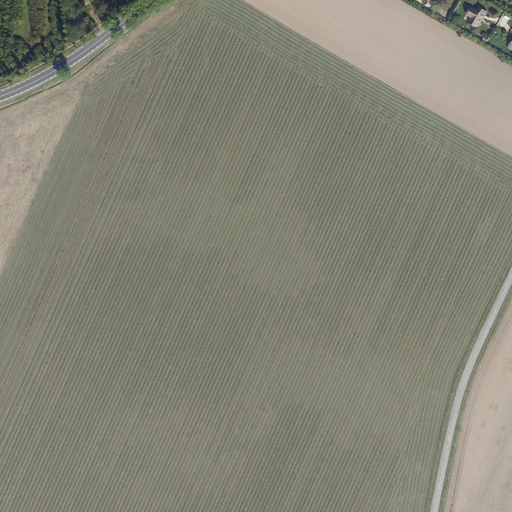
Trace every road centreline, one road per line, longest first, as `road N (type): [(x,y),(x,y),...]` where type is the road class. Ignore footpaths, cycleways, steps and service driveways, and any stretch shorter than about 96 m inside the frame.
road 1 (secondary): [(434,511),(458,398),(511,280)]
road 2 (primary): [(0,96),(78,55),(152,0)]
